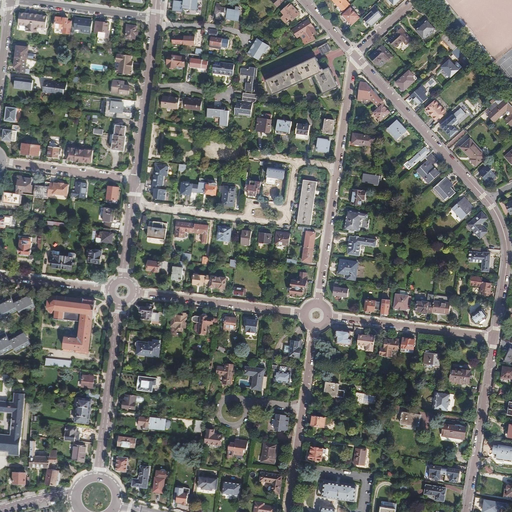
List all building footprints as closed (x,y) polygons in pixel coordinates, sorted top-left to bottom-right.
[(175,1),(174,12),(184,12),(184,8),(198,10),(199,0),(184,0),(184,2),(175,1)] [(354,0),(332,0),(339,7),(337,9),(340,14),(355,0),(354,0)] [(291,3),(282,12),(284,15),(281,18),(286,23),(291,19),(293,21),(301,14),(291,3)] [(226,17),(228,9),(219,8),(219,4),(215,4),(214,16),(226,17)] [(374,5),(370,9),(372,11),(363,19),(369,25),(376,19),(377,20),(383,15),(374,5)] [(234,10),(228,9),(226,17),(237,19),(238,7),(235,6),(234,10)] [(347,19),(351,23),(358,16),(351,8),(342,16),(346,20),(347,19)] [(29,18),(30,14),(29,14),(20,13),(19,25),(27,26),(27,31),(32,32),(33,18),(29,18)] [(38,19),(33,18),(32,32),(37,33),(38,27),(46,29),(48,16),(40,15),(39,15),(38,19)] [(57,17),(55,28),(63,29),(63,26),(67,27),(68,19),(57,17)] [(77,18),(75,29),(83,30),(83,32),(92,34),(94,21),(77,18)] [(427,19),(415,30),(423,38),(435,28),(427,19)] [(96,21),(95,33),(98,33),(99,34),(99,32),(102,32),(102,34),(106,34),(106,33),(108,33),(108,32),(109,23),(96,21)] [(293,30),(297,38),(306,32),(309,38),(317,33),(309,21),(293,30)] [(127,25),(126,40),(134,41),(134,39),(136,39),(136,35),(137,35),(139,34),(139,31),(138,30),(137,30),(137,26),(127,25)] [(413,40),(401,27),(388,39),(396,48),(404,41),(407,44),(413,40)] [(218,32),(209,31),(208,37),(211,38),(209,48),(221,49),(222,47),(223,40),(217,39),(218,32)] [(172,44),(184,45),(184,36),(176,35),(177,33),(173,32),(172,44)] [(184,36),(184,45),(195,45),(195,34),(192,33),(192,36),(184,36)] [(451,39),(445,33),(441,37),(446,43),(451,39)] [(270,46),(256,38),(246,54),(258,61),(262,53),(265,55),(270,46)] [(319,46),(322,53),(332,49),(328,41),(319,46)] [(447,44),(453,51),(458,47),(452,41),(447,44)] [(17,46),(16,57),(28,58),(30,46),(22,45),(22,47),(17,46)] [(382,47),(370,58),(377,65),(384,58),(388,61),(392,57),(382,47)] [(189,54),(173,52),(173,56),(169,55),(167,65),(168,65),(168,67),(176,68),(176,66),(185,67),(186,57),(188,57),(189,54)] [(132,61),(132,56),(118,54),(117,57),(117,62),(120,63),(119,68),(118,68),(117,71),(117,73),(132,75),(133,66),(131,65),(132,61)] [(188,57),(188,58),(191,59),(190,67),(198,67),(207,69),(208,61),(200,60),(200,56),(194,55),(189,54),(188,57)] [(28,58),(16,57),(15,68),(20,68),(19,73),(31,74),(32,71),(27,71),(28,58)] [(324,93),(338,86),(329,68),(324,70),(323,69),(322,69),(316,57),(268,80),(274,94),(315,75),(324,93)] [(450,60),(442,67),(451,77),(459,70),(450,60)] [(214,65),(213,73),(233,75),(235,65),(221,63),(221,66),(214,65)] [(246,82),(245,91),(255,92),(258,68),(250,67),(250,69),(241,68),(241,75),(249,76),(248,82),(246,82)] [(412,77),(414,75),(409,71),(397,82),(404,90),(415,80),(412,77)] [(16,78),(15,88),(33,90),(34,80),(16,78)] [(114,81),(113,93),(129,95),(130,86),(125,85),(125,82),(114,81)] [(370,98),(377,106),(383,100),(366,83),(360,81),(358,100),(362,101),(363,97),(370,98)] [(45,82),(43,92),(64,94),(64,92),(66,92),(67,84),(45,82)] [(410,95),(422,85),(421,85),(410,95)] [(427,91),(422,85),(410,95),(413,98),(412,99),(417,105),(418,104),(420,105),(428,98),(425,94),(427,91)] [(162,107),(182,109),(182,108),(183,101),(180,101),(180,98),(163,97),(162,107)] [(183,101),(182,108),(201,110),(202,100),(187,99),(186,101),(183,101)] [(122,113),(123,102),(107,100),(105,116),(113,117),(114,112),(117,112),(116,118),(131,120),(131,114),(122,113)] [(253,102),(243,101),(238,100),(238,106),(237,106),(236,115),(251,117),(253,102)] [(436,100),(426,109),(436,121),(446,111),(436,100)] [(384,105),(381,102),(377,106),(378,107),(378,108),(373,113),(381,121),(390,112),(384,105)] [(511,125),(511,124),(511,106),(508,102),(502,108),(500,106),(499,105),(496,107),(493,104),(484,111),(494,121),(505,111),(506,112),(505,113),(508,115),(508,114),(509,115),(506,119),(511,125)] [(459,105),(452,111),(456,116),(463,110),(459,105)] [(210,106),(208,117),(221,118),(220,126),(228,127),(230,111),(226,110),(226,107),(210,106)] [(7,107),(6,121),(15,122),(17,108),(7,107)] [(259,117),(257,132),(270,133),(272,119),(259,117)] [(450,117),(441,126),(451,137),(458,130),(451,123),(454,121),(450,117)] [(326,119),(324,133),(333,134),(335,120),(326,119)] [(278,120),(276,134),(290,135),(292,121),(278,120)] [(389,129),(398,138),(407,130),(398,121),(389,129)] [(298,123),(296,137),(309,139),(311,125),(298,123)] [(21,126),(13,125),(13,130),(5,129),(3,140),(16,141),(17,131),(20,131),(21,126)] [(117,125),(116,135),(125,136),(127,127),(117,125)] [(125,151),(127,136),(125,136),(116,135),(115,134),(113,144),(117,145),(116,150),(125,151)] [(374,147),(375,137),(354,134),(353,144),(374,147)] [(327,136),(320,136),(320,139),(319,139),(317,150),(319,150),(318,152),(324,153),(325,150),(329,151),(330,140),(326,140),(327,136)] [(470,139),(461,147),(472,158),(470,159),(476,166),(486,156),(470,139)] [(23,153),(31,154),(32,144),(24,143),(23,153)] [(32,144),(31,154),(40,155),(41,145),(32,144)] [(49,148),(48,158),(59,159),(60,149),(59,149),(59,146),(51,145),(49,148)] [(78,147),(69,146),(68,160),(76,161),(76,162),(84,163),(84,162),(92,163),(94,149),(86,148),(86,149),(78,148),(78,147)] [(421,151),(427,157),(428,156),(427,154),(430,151),(426,147),(421,151)] [(425,159),(427,157),(421,151),(410,162),(409,161),(404,164),(409,169),(419,160),(421,162),(425,159)] [(437,160),(431,153),(428,156),(427,157),(425,159),(427,161),(417,171),(429,184),(440,174),(432,165),(437,160)] [(151,189),(150,195),(161,196),(165,166),(154,165),(154,171),(157,171),(155,190),(151,189)] [(488,165),(479,173),(483,176),(482,177),(488,184),(493,179),(494,180),(497,177),(492,171),(493,170),(488,165)] [(268,168),(267,176),(284,179),(285,170),(268,168)] [(380,176),(372,175),(364,174),(363,182),(379,184),(380,176)] [(35,193),(36,178),(32,177),(32,179),(20,177),(18,194),(23,194),(24,191),(35,193)] [(446,177),(434,188),(444,200),(449,196),(450,198),(456,192),(451,187),(453,185),(446,177)] [(304,180),(298,223),(311,225),(317,182),(304,180)] [(260,193),(262,182),(252,181),(250,181),(250,185),(249,185),(248,191),(248,195),(257,196),(257,193),(260,193)] [(77,187),(73,186),(71,201),(75,202),(76,197),(86,199),(88,183),(77,182),(77,187)] [(50,183),(49,196),(54,196),(54,194),(68,196),(69,185),(65,184),(59,183),(59,184),(55,183),(55,184),(50,183)] [(183,183),(182,194),(191,195),(193,184),(183,183)] [(203,184),(202,189),(207,189),(206,193),(216,194),(217,186),(203,184)] [(109,186),(107,202),(117,203),(119,188),(109,186)] [(223,196),(222,204),(234,206),(236,193),(234,193),(234,189),(224,188),(224,189),(220,188),(219,195),(223,196)] [(352,205),(361,206),(362,200),(366,200),(367,191),(354,189),(352,205)] [(465,197),(452,208),(462,219),(474,208),(465,197)] [(105,208),(104,220),(113,222),(115,209),(105,208)] [(348,210),(346,229),(360,231),(362,219),(367,220),(368,213),(348,210)] [(482,212),(468,224),(480,238),(488,231),(482,225),(489,219),(482,212)] [(0,227),(4,228),(11,229),(13,217),(7,216),(6,218),(0,217),(0,227)] [(193,232),(194,224),(177,222),(175,240),(180,240),(181,231),(193,232)] [(209,226),(194,224),(193,232),(203,234),(202,243),(207,243),(209,226)] [(149,226),(148,237),(166,239),(167,229),(163,228),(153,227),(149,226)] [(219,227),(218,240),(229,241),(231,228),(219,227)] [(307,231),(305,247),(313,248),(315,233),(310,232),(310,229),(303,227),(303,231),(307,231)] [(243,231),(241,244),(251,245),(252,232),(243,231)] [(37,249),(42,250),(44,233),(38,232),(37,240),(36,240),(35,245),(38,245),(37,249)] [(103,232),(102,242),(112,243),(113,233),(103,232)] [(276,243),(289,245),(290,236),(287,235),(288,233),(278,232),(276,243)] [(260,233),(259,242),(270,244),(272,234),(260,233)] [(22,236),(20,253),(21,255),(30,256),(30,254),(31,254),(32,250),(31,250),(31,247),(32,247),(33,243),(32,243),(33,238),(22,236)] [(350,236),(348,254),(360,256),(361,245),(377,247),(378,240),(350,236)] [(313,248),(305,247),(303,262),(311,263),(313,248)] [(488,252),(488,249),(472,248),(472,252),(470,252),(469,261),(483,262),(482,271),(489,272),(491,253),(488,252)] [(94,250),(92,250),(89,249),(88,255),(90,255),(89,261),(90,262),(91,262),(94,263),(95,262),(101,263),(101,262),(102,262),(103,255),(102,255),(102,250),(94,249),(94,250)] [(61,268),(63,268),(64,256),(54,255),(54,253),(52,253),(51,261),(53,261),(52,267),(57,268),(58,269),(60,269),(61,268)] [(64,256),(63,268),(64,268),(64,270),(66,270),(67,269),(72,269),(73,264),(74,264),(75,260),(76,260),(76,257),(75,257),(75,256),(74,256),(73,257),(69,256),(64,256)] [(154,258),(150,258),(148,270),(160,272),(161,263),(154,262),(154,258)] [(348,274),(348,275),(356,275),(358,262),(341,260),(339,273),(348,274)] [(174,267),(172,278),(183,280),(184,268),(182,268),(182,266),(178,266),(178,268),(174,267)] [(292,280),(291,294),(292,294),(293,295),(294,296),(296,294),(303,295),(303,294),(304,293),(305,293),(306,283),(308,283),(309,278),(307,278),(308,273),(302,272),(300,281),(298,281),(298,280),(296,279),(296,278),(294,278),(293,280),(292,280)] [(204,282),(210,283),(211,277),(210,277),(210,276),(207,276),(206,276),(195,275),(194,284),(203,285),(204,282)] [(472,276),(470,285),(481,287),(481,291),(483,291),(482,295),(491,296),(492,292),(490,292),(491,283),(482,281),(482,277),(472,276)] [(212,277),(211,286),(219,287),(219,288),(225,288),(227,278),(221,277),(221,278),(212,277)] [(233,287),(232,294),(234,294),(236,295),(241,296),(241,295),(243,296),(243,294),(245,294),(245,289),(233,287)] [(335,287),(333,295),(348,297),(349,289),(335,287)] [(0,303),(0,308),(5,318),(19,309),(22,314),(36,305),(28,292),(14,301),(11,296),(0,303)] [(68,337),(66,351),(74,352),(74,349),(77,349),(77,353),(88,354),(93,318),(94,318),(96,300),(95,300),(95,299),(86,298),(86,299),(59,295),(59,296),(54,295),(49,299),(48,307),(52,313),(57,313),(56,318),(65,320),(65,318),(82,321),(80,338),(68,337)] [(411,309),(412,298),(409,298),(409,297),(396,296),(394,308),(407,310),(408,309),(411,309)] [(450,297),(447,297),(435,296),(434,303),(434,304),(432,313),(432,314),(449,316),(451,303),(449,303),(450,297)] [(382,302),(382,310),(383,310),(382,313),(389,314),(391,300),(383,299),(382,302)] [(375,309),(382,310),(382,302),(376,301),(366,300),(365,310),(367,310),(366,311),(369,311),(370,310),(375,311),(375,309)] [(434,304),(434,303),(428,302),(428,301),(423,301),(422,301),(418,301),(417,304),(416,304),(416,308),(417,308),(416,311),(432,313),(434,304)] [(138,311),(137,318),(156,320),(156,317),(154,316),(155,313),(153,313),(154,305),(142,303),(141,307),(137,306),(134,308),(137,311),(138,311)] [(471,317),(476,323),(479,321),(480,322),(484,319),(483,318),(486,315),(481,308),(471,317)] [(181,317),(171,315),(170,327),(174,327),(174,331),(182,332),(183,328),(185,328),(186,323),(183,323),(183,320),(186,320),(187,314),(181,313),(181,317)] [(200,322),(198,333),(199,333),(200,334),(203,335),(204,333),(206,334),(207,323),(213,324),(214,318),(208,317),(208,316),(201,315),(201,316),(195,315),(195,317),(193,316),(193,317),(192,320),(193,321),(194,321),(194,322),(200,322)] [(226,323),(225,328),(231,329),(231,327),(236,327),(237,318),(227,316),(227,317),(226,317),(225,323),(226,323)] [(247,326),(245,334),(256,336),(258,320),(248,319),(247,320),(246,326),(247,326)] [(353,340),(354,332),(337,330),(336,335),(338,335),(337,342),(351,344),(352,340),(353,340)] [(0,339),(0,356),(0,357),(14,349),(17,353),(31,344),(23,332),(9,340),(6,336),(0,339)] [(359,335),(357,345),(367,346),(366,351),(373,351),(375,337),(359,335)] [(402,338),(400,351),(405,351),(405,348),(413,349),(414,340),(402,338)] [(138,348),(138,354),(158,356),(160,340),(153,340),(152,343),(138,341),(137,341),(136,342),(135,343),(135,345),(136,346),(136,347),(138,348)] [(380,355),(390,357),(391,350),(392,350),(397,351),(399,342),(393,342),(393,341),(386,340),(384,349),(381,348),(380,355)] [(290,353),(289,356),(300,358),(301,349),(302,349),(302,342),(292,341),(291,346),(290,353)] [(511,350),(508,348),(502,361),(510,363),(511,358),(511,350)] [(425,350),(424,360),(433,361),(433,364),(439,365),(441,352),(425,350)] [(222,367),(221,375),(225,376),(223,384),(232,386),(234,365),(226,364),(226,368),(222,367)] [(273,364),(272,372),(276,373),(275,380),(290,382),(291,372),(286,371),(287,366),(281,365),(280,371),(276,370),(277,365),(273,364)] [(511,366),(503,365),(501,377),(508,378),(508,377),(511,377),(511,366)] [(262,388),(266,389),(268,376),(264,376),(265,371),(258,370),(259,368),(246,367),(245,375),(254,376),(252,389),(256,390),(256,387),(262,388)] [(472,370),(451,367),(449,379),(454,379),(455,381),(461,382),(462,380),(470,382),(471,377),(472,374),(471,374),(472,370)] [(79,381),(79,386),(83,386),(83,387),(93,388),(95,376),(84,375),(83,381),(79,381)] [(139,386),(138,390),(153,391),(154,385),(157,385),(158,378),(140,376),(140,380),(139,380),(138,386),(139,386)] [(324,395),(341,398),(344,398),(345,391),(339,390),(340,384),(331,383),(331,384),(326,384),(326,386),(324,385),(322,388),(321,391),(323,393),(325,394),(324,395)] [(357,389),(355,402),(364,403),(366,391),(359,390),(359,389),(357,389)] [(383,391),(382,403),(388,404),(390,392),(383,391)] [(435,392),(432,408),(452,411),(454,395),(435,392)] [(0,451),(11,453),(10,456),(21,456),(22,456),(28,394),(17,393),(16,402),(4,401),(0,400),(0,451)] [(124,399),(123,408),(135,409),(137,396),(126,395),(125,399),(124,399)] [(78,407),(91,408),(92,400),(77,398),(76,406),(78,407)] [(400,407),(393,406),(392,412),(392,413),(398,414),(400,407)] [(89,423),(91,408),(78,407),(77,421),(89,423)] [(402,413),(400,424),(419,427),(420,416),(402,413)] [(272,418),(271,426),(275,426),(275,430),(280,431),(280,429),(287,430),(289,417),(286,417),(286,415),(276,414),(275,419),(272,418)] [(325,417),(311,415),(310,417),(310,420),(312,420),(310,431),(321,433),(322,427),(324,427),(325,417)] [(140,417),(140,424),(150,425),(150,428),(165,430),(166,419),(151,417),(151,418),(140,417)] [(194,431),(203,432),(205,421),(195,420),(194,431)] [(444,424),(443,436),(464,439),(466,428),(444,424)] [(66,425),(64,440),(74,441),(76,431),(76,426),(66,425)] [(209,429),(207,443),(223,445),(224,436),(215,434),(216,430),(209,429)] [(120,436),(118,446),(136,448),(137,438),(120,436)] [(31,467),(48,469),(49,457),(35,455),(36,440),(31,440),(31,467)] [(237,443),(235,443),(231,442),(231,445),(229,445),(227,458),(233,458),(234,454),(243,455),(244,450),(247,450),(248,441),(237,440),(237,443)] [(262,443),(261,456),(262,456),(261,462),(274,463),(276,445),(262,443)] [(75,445),(74,460),(85,461),(87,446),(75,445)] [(357,449),(355,465),(365,466),(367,450),(357,449)] [(310,456),(309,462),(322,464),(323,456),(325,457),(326,452),(324,452),(324,451),(312,450),(311,456),(310,456)] [(48,469),(46,485),(58,486),(58,484),(59,483),(60,473),(59,472),(60,471),(57,470),(51,469),(51,468),(52,468),(52,462),(55,462),(56,458),(49,457),(48,469)] [(118,457),(117,471),(127,472),(128,458),(118,457)] [(134,479),(133,485),(147,486),(150,467),(142,465),(140,480),(134,479)] [(485,470),(484,472),(494,473),(487,465),(483,468),(485,470)] [(450,482),(458,483),(460,470),(448,468),(441,468),(442,467),(431,466),(429,473),(430,473),(429,478),(433,479),(440,480),(441,474),(450,476),(450,482)] [(157,470),(156,484),(155,491),(164,493),(166,478),(169,479),(170,472),(157,470)] [(14,472),(14,483),(26,484),(26,472),(14,472)] [(261,473),(260,482),(272,484),(270,494),(281,496),(283,476),(261,473)] [(198,476),(197,488),(202,488),(201,491),(212,492),(213,490),(217,491),(218,479),(198,476)] [(224,482),(222,495),(240,497),(242,485),(224,482)] [(322,497),(345,500),(355,502),(357,487),(325,482),(322,497)] [(427,485),(425,495),(438,497),(438,500),(444,501),(446,488),(427,485)] [(177,492),(176,501),(183,502),(183,504),(187,504),(188,494),(177,492)] [(486,499),(483,511),(505,511),(506,511),(510,511),(511,503),(486,499)] [(256,502),(254,511),(275,511),(276,507),(265,505),(265,503),(256,502)]
